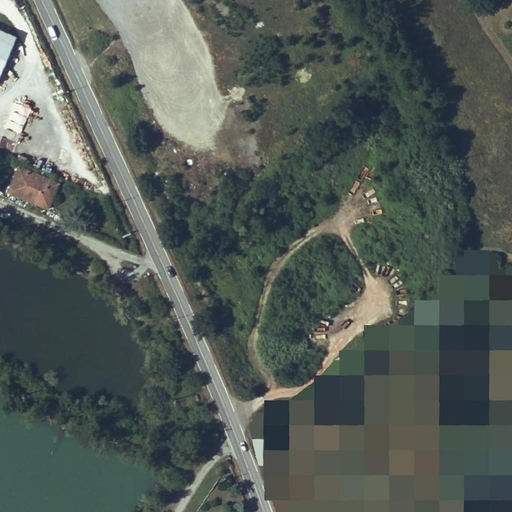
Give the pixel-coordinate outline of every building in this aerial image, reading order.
[(0,68),(14,36),(0,29),(0,68)] [(4,136),(14,141),(31,109),(17,102),(5,125),(9,127),(4,136)] [(30,147),(32,135),(25,134),(23,145),(30,147)] [(33,201),(47,207),(56,184),(18,168),(11,186),(18,189),(17,192),(34,199),(33,201)] [(9,191),(33,201),(34,199),(17,192),(18,189),(11,186),(9,191)]
